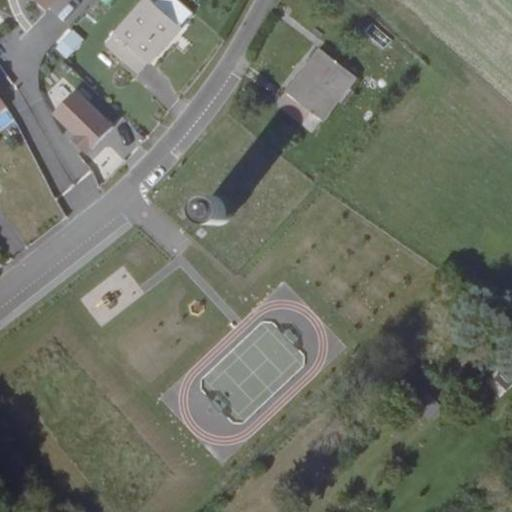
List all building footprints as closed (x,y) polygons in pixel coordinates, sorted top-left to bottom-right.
[(35,0),(48,11),(56,0),(35,0)] [(58,0),(50,10),(67,25),(87,3),(83,0),(58,0)] [(152,0),(147,0),(106,46),(139,74),(182,26),(152,0)] [(67,59),(85,39),(72,28),(54,47),(67,59)] [(32,63),(49,48),(39,34),(21,48),(32,63)] [(321,122),(332,129),(361,81),(324,60),(287,120),(313,135),(321,122)] [(87,159),(104,177),(143,139),(122,118),(115,126),(75,86),(48,113),(90,156),(87,159)] [(324,142),(332,129),(321,122),(313,135),(324,142)] [(192,212),(223,224),(230,207),(199,195),(192,212)] [(398,360),(384,373),(394,384),(408,370),(398,360)] [(413,407),(433,420),(443,404),(424,391),(413,407)]
